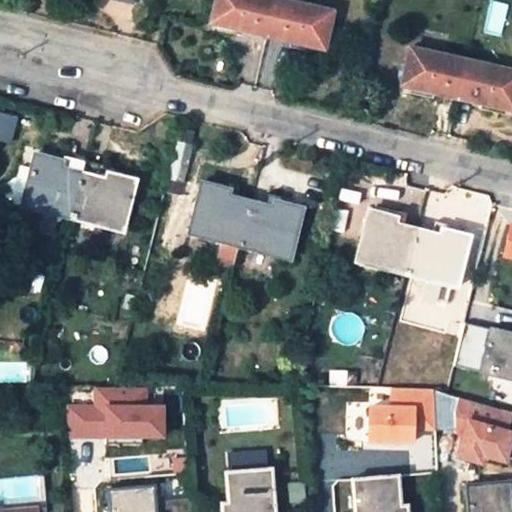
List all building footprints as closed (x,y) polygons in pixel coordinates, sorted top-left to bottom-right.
[(216,0),(211,23),(268,36),(276,0),(216,0)] [(281,0),(276,0),(268,36),(326,49),(334,11),(281,0)] [(399,86),(457,96),(464,57),(406,46),(399,86)] [(511,65),(464,57),(457,96),(511,106),(511,65)] [(22,206),(73,219),(87,162),(43,151),(42,155),(35,153),(22,206)] [(128,173),(87,162),(73,219),(123,231),(136,179),(127,177),(128,173)] [(240,246),(252,202),(236,198),(239,186),(212,179),(210,184),(203,181),(189,232),(240,246)] [(252,202),(240,246),(289,259),(303,209),(295,207),(295,202),(269,195),(266,207),(252,202)] [(357,262),(409,275),(421,229),(403,224),(406,214),(376,206),(375,211),(369,210),(357,262)] [(421,229),(409,275),(456,287),(469,235),(460,232),(461,228),(435,221),(432,232),(421,229)] [(511,334),(490,329),(480,372),(511,379),(511,334)] [(164,405),(146,405),(146,389),(96,389),(96,405),(70,405),(70,437),(164,438),(164,405)] [(393,389),(393,406),(372,406),(371,442),(415,442),(415,429),(433,429),(434,389),(393,389)] [(458,449),(456,457),(481,464),(483,456),(508,463),(511,446),(511,431),(509,431),(511,418),(511,413),(460,399),(451,432),(462,435),(458,449)] [(273,511),(270,469),(226,473),(227,504),(222,504),(222,511),(273,511)] [(405,511),(406,508),(400,508),(397,478),(353,480),(355,511),(405,511)] [(511,511),(511,492),(511,483),(468,486),(469,511),(511,511)] [(155,511),(155,487),(108,490),(109,511),(155,511)]
